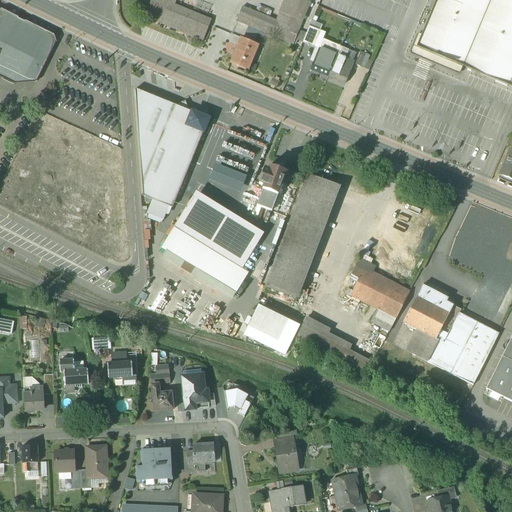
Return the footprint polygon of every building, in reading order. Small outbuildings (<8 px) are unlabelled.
[(169,7),(153,0),(146,16),(145,17),(203,41),(210,23),(169,7)] [(299,0),(291,0),(285,15),(291,18),(288,26),(298,31),(298,30),(299,31),(309,4),(299,0)] [(511,0),(436,0),(417,47),(511,87),(511,0)] [(288,26),(242,8),(243,8),(242,7),(236,22),(293,45),(299,31),(298,30),(298,31),(288,26)] [(50,39),(11,19),(4,21),(0,19),(0,51),(0,52),(0,75),(14,82),(29,81),(30,79),(36,82),(43,69),(42,69),(53,47),(50,39)] [(309,27),(302,43),(315,48),(321,32),(309,27)] [(256,45),(240,39),(230,64),(246,70),(249,64),(250,64),(255,52),(253,52),(256,45)] [(323,40),(311,70),(328,77),(331,68),(337,56),(340,47),(323,40)] [(364,57),(359,55),(355,65),(360,67),(364,57)] [(354,63),(337,56),(331,68),(348,75),(354,63)] [(348,75),(331,68),(328,77),(345,84),(348,75)] [(185,102),(175,106),(135,90),(143,197),(172,208),(203,133),(186,127),(192,113),(187,111),(188,110),(185,102)] [(208,119),(192,113),(186,127),(203,133),(208,119)] [(389,117),(386,124),(394,128),(398,120),(389,117)] [(231,150),(232,145),(223,142),(221,147),(231,150)] [(511,151),(510,151),(499,176),(511,181),(511,151)] [(244,193),(250,176),(218,163),(211,180),(244,193)] [(286,174),(271,168),(269,172),(264,187),(262,190),(277,196),(286,174)] [(264,170),(259,185),(264,187),(269,172),(264,170)] [(309,176),(266,288),(288,296),(331,184),(309,176)] [(277,196),(262,190),(256,206),(272,212),(277,196)] [(258,243),(190,201),(174,228),(242,270),(242,269),(258,243)] [(242,270),(174,228),(161,248),(236,294),(248,273),(242,269),(242,270)] [(455,242),(448,257),(490,276),(505,243),(494,238),(486,256),(455,242)] [(359,259),(350,276),(358,280),(363,271),(371,275),(375,267),(359,259)] [(371,275),(363,271),(358,280),(353,289),(350,295),(350,296),(376,310),(395,320),(408,294),(371,275)] [(447,299),(422,286),(402,324),(423,334),(432,339),(431,340),(435,342),(436,341),(453,306),(452,306),(445,303),(447,299)] [(498,334),(459,314),(461,310),(453,306),(436,341),(438,342),(427,363),(443,371),(444,368),(454,374),(453,376),(473,386),(498,334)] [(287,323),(257,309),(249,325),(279,340),(287,323)] [(395,320),(376,310),(370,322),(389,332),(395,320)] [(505,319),(499,317),(493,328),(499,331),(505,319)] [(351,345),(305,322),(296,340),(366,376),(372,362),(349,350),(351,345)] [(432,339),(423,334),(412,355),(427,363),(438,342),(436,341),(435,342),(431,340),(432,339)] [(511,336),(485,390),(511,402),(511,336)] [(93,339),(93,350),(111,349),(111,338),(93,339)] [(112,365),(129,364),(128,354),(112,355),(112,365)] [(74,361),(59,362),(60,373),(64,373),(64,372),(74,372),(74,361)] [(112,365),(107,365),(108,379),(115,379),(115,382),(122,381),(121,378),(122,378),(132,377),(132,375),(131,364),(129,364),(112,365)] [(168,367),(155,369),(156,376),(168,375),(168,367)] [(74,372),(64,372),(64,373),(64,386),(75,386),(75,389),(82,388),(82,385),(88,385),(87,371),(74,372)] [(52,375),(44,376),(44,384),(44,385),(39,385),(39,388),(40,388),(42,390),(42,396),(54,395),(52,375)] [(136,375),(132,375),(132,377),(122,378),(123,386),(137,385),(136,375)] [(156,376),(150,377),(151,386),(158,385),(170,384),(168,375),(156,376)] [(205,392),(203,375),(182,378),(186,412),(209,409),(209,407),(208,396),(207,391),(205,392)] [(0,390),(2,390),(3,405),(17,404),(16,386),(9,386),(9,379),(0,379),(0,390)] [(39,388),(23,389),(24,413),(26,413),(29,414),(32,414),(34,412),(41,412),(43,410),(42,396),(42,390),(40,388),(39,388)] [(244,418),(253,399),(247,396),(237,391),(224,393),(227,410),(236,408),(239,410),(237,414),(244,418)] [(153,395),(152,395),(154,412),(173,410),(171,393),(159,395),(153,395)] [(67,415),(55,416),(56,428),(68,427),(67,415)] [(292,438),(274,442),(275,449),(277,448),(294,445),(292,438)] [(294,445),(277,448),(280,468),(297,465),(294,445)] [(213,446),(192,447),(192,452),(194,465),(214,463),(213,446)] [(37,447),(23,447),(23,462),(30,462),(38,462),(37,447)] [(105,447),(86,448),(87,471),(87,480),(91,480),(98,479),(98,473),(104,473),(103,465),(106,464),(105,447)] [(73,452),(55,453),(56,473),(71,472),(74,472),(74,471),(73,452)] [(143,461),(143,463),(143,469),(139,469),(137,469),(138,483),(172,483),(171,452),(143,453),(143,461)] [(280,468),(278,468),(279,474),(298,471),(297,465),(280,468)] [(356,469),(346,471),(348,478),(355,476),(355,477),(358,476),(356,469)] [(81,471),(74,471),(74,472),(71,472),(72,490),(82,490),(81,471)] [(87,480),(87,471),(81,471),(82,490),(91,489),(91,480),(87,480)] [(335,497),(358,491),(355,477),(355,476),(348,478),(331,482),(335,497)] [(123,489),(132,491),(134,482),(126,479),(123,489)] [(300,487),(281,490),(281,493),(278,494),(277,491),(268,493),(270,503),(272,503),(273,511),(284,511),(284,509),(303,506),(300,487)] [(454,488),(436,492),(438,500),(448,497),(448,498),(456,496),(454,488)] [(358,491),(335,497),(338,511),(355,507),(362,506),(362,505),(358,491)] [(220,511),(221,498),(193,496),(192,511),(220,511)] [(438,500),(427,502),(428,508),(431,508),(431,511),(451,511),(448,498),(448,497),(438,500)]
